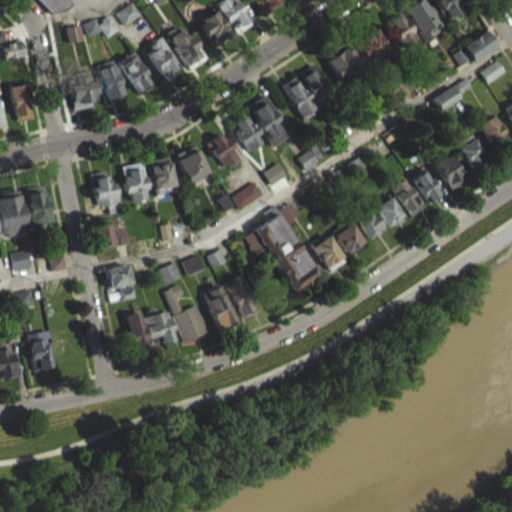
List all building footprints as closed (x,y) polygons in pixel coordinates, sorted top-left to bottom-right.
[(41,0),(52,11),(67,9),(74,4),(70,0),(41,0)] [(168,3),(165,0),(151,0),(157,10),(168,3)] [(217,0),(213,3),(226,21),(227,20),(235,32),(250,22),(240,7),(242,6),(237,0),(217,0)] [(265,12),(280,2),(278,0),(253,0),(254,1),(257,1),(265,12)] [(403,0),(399,3),(417,29),(416,30),(423,41),(431,36),(428,31),(438,24),(431,14),(432,10),(428,5),(425,5),(421,0),(403,0)] [(433,0),(438,6),(437,7),(440,13),(443,11),(448,18),(455,14),(453,12),(461,6),(457,0),(433,0)] [(116,12),(125,23),(140,13),(132,1),(116,12)] [(212,6),(224,23),(225,23),(231,31),(228,33),(228,35),(225,37),(223,38),(213,45),(198,24),(203,21),(198,15),(212,6)] [(124,32),(140,22),(132,9),(116,20),(124,32)] [(396,11),(401,19),(403,17),(416,36),(402,46),(389,27),(391,25),(386,17),(396,11)] [(99,23),(107,36),(118,28),(108,14),(102,18),(104,20),(99,23)] [(83,22),(88,34),(101,29),(96,17),(83,22)] [(369,22),(372,26),(373,25),(389,48),(387,50),(391,55),(372,68),(370,66),(368,68),(351,42),(354,40),(350,35),(369,22)] [(66,26),(69,42),(83,39),(80,23),(66,26)] [(118,36),(109,23),(98,30),(107,44),(118,36)] [(83,30),(88,43),(100,38),(95,25),(83,30)] [(167,31),(175,44),(173,46),(186,65),(187,64),(189,67),(205,57),(190,34),(187,37),(179,25),(175,28),(174,26),(167,31)] [(461,45),(471,60),(494,44),(484,29),(461,45)] [(68,50),(83,47),(80,31),(65,33),(68,50)] [(149,44),(152,49),(147,53),(166,80),(174,74),(171,70),(179,65),(168,50),(170,49),(161,36),(149,44)] [(329,51),(332,54),(326,59),(337,75),(340,73),(345,80),(363,67),(344,40),(329,51)] [(24,54),(4,58),(3,54),(0,54),(0,44),(13,41),(14,44),(22,42),(24,54)] [(20,48),(0,52),(0,67),(24,62),(20,48)] [(133,51),(147,72),(145,73),(152,84),(140,92),(118,61),(133,51)] [(468,65),(460,54),(450,61),(457,72),(468,65)] [(113,58),(122,82),(120,83),(124,92),(116,95),(117,97),(111,99),(110,97),(109,97),(97,68),(98,68),(97,64),(113,58)] [(495,58),(504,71),(487,82),(478,70),(495,58)] [(300,70),(302,74),(306,82),(304,83),(317,103),(333,92),(324,79),(325,78),(314,61),(300,70)] [(485,89),(503,80),(496,67),(478,77),(485,89)] [(98,98),(92,99),(93,105),(74,109),(67,72),(90,68),(92,80),(95,79),(98,98)] [(280,84),(291,100),(290,101),(292,105),(294,105),(303,119),(315,111),(313,109),(318,105),(305,85),(303,87),(297,78),(296,79),(294,75),(280,84)] [(453,84),(459,93),(470,85),(464,76),(453,84)] [(10,85),(13,107),(15,106),(18,120),(36,117),(31,89),(29,90),(27,82),(10,85)] [(460,96),(452,85),(433,98),(441,109),(460,96)] [(249,104),(258,117),(255,119),(262,129),(261,130),(272,146),(289,135),(284,128),(285,127),(273,110),(275,109),(264,93),(249,104)] [(439,117),(459,105),(452,93),(432,105),(439,117)] [(50,103),(50,121),(61,120),(60,102),(50,103)] [(226,121),(242,143),(241,144),(244,148),(246,147),(248,149),(262,140),(257,133),(260,131),(253,122),(251,123),(245,114),(244,115),(241,111),(226,121)] [(478,123),(494,112),(511,137),(493,148),(486,138),(488,137),(478,123)] [(206,141),(217,158),(218,156),(224,165),(231,161),(233,165),(241,159),(239,156),(240,155),(234,147),(235,146),(228,136),(225,138),(220,131),(206,141)] [(456,142),(476,171),(486,164),(480,154),(484,151),(472,132),(456,142)] [(310,145),(318,158),(326,153),(319,140),(310,145)] [(178,153),(180,157),(178,158),(189,180),(193,178),(196,183),(205,178),(202,173),(209,170),(208,168),(208,166),(207,163),(205,163),(198,148),(196,149),(194,144),(178,153)] [(297,156),(306,168),(318,160),(309,148),(297,156)] [(452,188),(465,179),(462,174),(463,173),(450,154),(435,164),(448,182),(452,188)] [(150,159),(151,164),(150,164),(155,189),(156,189),(158,195),(164,194),(163,190),(171,188),(170,184),(175,183),(169,155),(150,159)] [(348,163),(355,174),(367,165),(359,155),(348,163)] [(122,165),(125,179),(123,179),(125,191),(130,190),(132,199),(147,196),(145,188),(148,187),(144,166),(140,161),(122,165)] [(341,167),(348,178),(336,186),(329,175),(341,167)] [(90,173),(95,198),(96,197),(98,206),(108,204),(110,212),(123,210),(119,192),(116,193),(113,178),(108,179),(106,169),(90,173)] [(270,191),(285,183),(278,170),(263,178),(270,191)] [(413,177),(429,201),(443,191),(432,176),(430,178),(424,170),(413,177)] [(391,186),(403,204),(404,203),(412,214),(426,205),(422,199),(405,176),(391,186)] [(232,195),(240,208),(262,192),(254,180),(232,195)] [(0,192),(0,219),(1,225),(2,225),(4,231),(7,231),(8,234),(23,231),(22,228),(26,227),(24,221),(27,221),(21,188),(0,192)] [(231,203),(239,216),(262,201),(254,189),(231,203)] [(31,224),(52,219),(47,197),(43,198),(41,190),(28,193),(30,201),(27,202),(31,224)] [(217,197),(225,210),(234,204),(226,192),(217,197)] [(376,205),(389,224),(391,222),(393,222),(395,221),(395,220),(396,219),(398,222),(405,218),(402,214),(404,213),(392,195),(391,195),(389,192),(381,198),(383,201),(376,205)] [(280,209),(288,221),(300,213),(291,201),(280,209)] [(375,214),(389,234),(405,224),(391,203),(375,214)] [(256,228),(295,288),(303,283),(304,285),(312,280),(311,278),(319,272),(275,205),(265,211),(270,219),(256,228)] [(281,215),(288,227),(298,222),(292,209),(281,215)] [(370,237),(377,232),(378,233),(387,227),(374,209),(359,220),(370,237)] [(169,221),(172,237),(163,239),(160,223),(169,221)] [(333,230),(345,222),(347,225),(353,221),(365,240),(363,241),(365,244),(353,253),(350,250),(348,252),(333,230)] [(118,236),(117,228),(95,232),(98,253),(127,249),(125,235),(118,236)] [(331,269),(345,259),(343,256),(345,255),(330,233),(324,237),(322,234),(311,241),(314,245),(313,245),(319,253),(317,255),(320,259),(321,258),(327,266),(328,265),(331,269)] [(207,254),(213,266),(227,259),(221,247),(207,254)] [(10,251),(13,269),(31,266),(27,248),(10,251)] [(49,256),(52,269),(66,266),(64,253),(49,256)] [(182,260),(188,273),(204,266),(198,253),(182,260)] [(212,274),(226,269),(221,256),(207,261),(212,274)] [(158,268),(164,283),(182,275),(175,261),(158,268)] [(182,268),(188,282),(204,275),(198,261),(182,268)] [(49,264),(51,277),(65,275),(64,262),(49,264)] [(128,263),(133,281),(110,287),(106,268),(128,263)] [(158,275),(163,290),(180,285),(175,270),(158,275)] [(243,319),(259,310),(253,298),(255,297),(248,283),(247,284),(240,271),(231,276),(232,278),(224,283),(243,319)] [(164,290),(175,313),(173,314),(185,341),(208,330),(196,304),(183,310),(177,296),(183,293),(179,283),(164,290)] [(220,285),(236,317),(227,322),(228,323),(220,328),(210,308),(211,307),(204,292),(207,290),(206,288),(210,286),(212,288),(213,288),(212,285),(214,283),(216,287),(220,285)] [(121,288),(123,299),(136,296),(134,285),(121,288)] [(31,288),(34,303),(16,307),(13,292),(31,288)] [(120,295),(122,306),(136,305),(134,293),(120,295)] [(14,299),(16,314),(33,312),(31,297),(14,299)] [(169,309),(172,317),(170,318),(174,329),(173,330),(175,338),(164,342),(163,339),(154,342),(153,336),(151,337),(144,316),(150,314),(148,307),(158,304),(160,310),(165,308),(166,310),(169,309)] [(140,310),(143,324),(145,324),(149,338),(147,338),(149,346),(137,349),(135,342),(131,343),(127,329),(130,328),(126,314),(140,310)] [(17,324),(6,326),(9,341),(20,339),(17,324)] [(31,339),(32,345),(28,345),(33,369),(53,366),(48,341),(44,342),(43,337),(31,339)] [(0,343),(0,368),(2,376),(10,375),(11,376),(21,374),(18,361),(14,362),(13,355),(10,356),(8,346),(6,346),(5,342),(0,343)]
